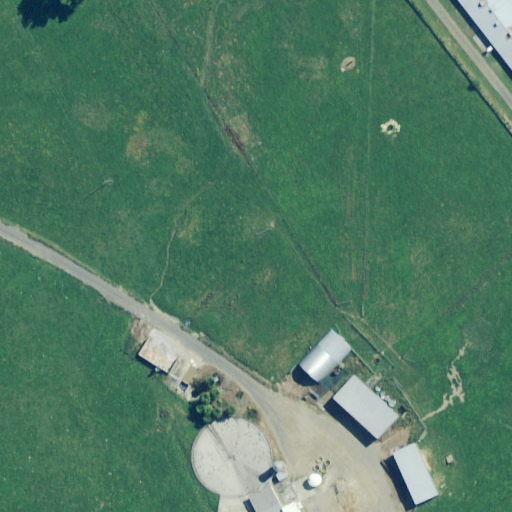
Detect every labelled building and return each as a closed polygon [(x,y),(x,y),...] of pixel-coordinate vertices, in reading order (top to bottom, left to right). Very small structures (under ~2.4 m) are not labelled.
[(511,0),(460,0),(511,64),(511,0)] [(350,350),(329,331),(298,364),(319,383),(350,350)] [(399,418),(355,377),(335,399),(378,440),(399,418)] [(439,496),(416,444),(393,454),(416,506),(439,496)] [(280,510),(269,487),(249,497),(256,511),(299,511),(295,503),(280,510)]
